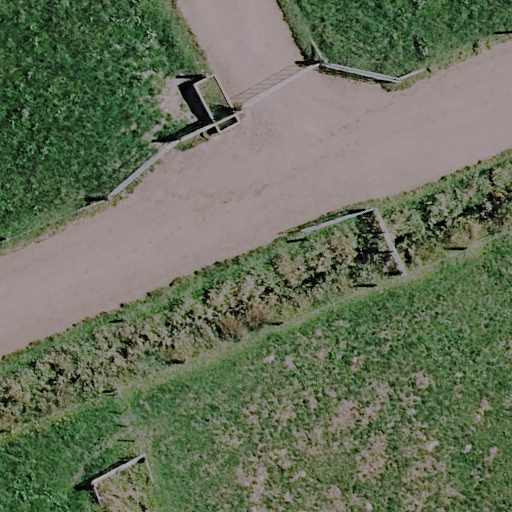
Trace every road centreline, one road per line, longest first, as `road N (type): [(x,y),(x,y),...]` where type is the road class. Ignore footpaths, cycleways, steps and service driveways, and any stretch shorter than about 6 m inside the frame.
road 1 (track): [(0,374),(511,164)]
road 2 (track): [(436,197),(332,0)]
